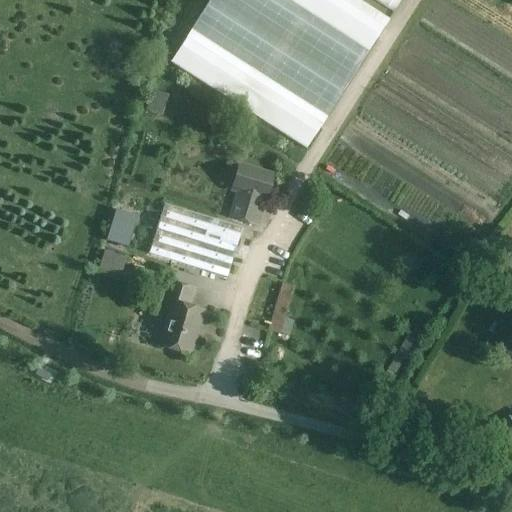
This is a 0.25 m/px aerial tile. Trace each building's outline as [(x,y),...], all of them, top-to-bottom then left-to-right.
[(359,0),(208,0),(169,62),(305,149),(388,19),(359,0)] [(371,0),(391,13),(399,0),(371,0)] [(154,101),(159,83),(147,80),(142,97),(154,101)] [(186,95),(182,106),(198,112),(203,102),(186,95)] [(317,157),(392,192),(403,169),(328,133),(317,157)] [(262,138),(257,151),(276,158),(281,145),(262,138)] [(239,165),(232,190),(238,192),(230,218),(251,224),(259,198),(264,199),(271,175),(239,165)] [(226,278),(241,228),(163,204),(148,253),(226,278)] [(162,316),(167,318),(158,346),(189,356),(203,310),(188,305),(193,289),(172,283),(162,316)] [(270,321),(281,290),(269,286),(259,317),(270,321)] [(485,434),(499,441),(506,429),(492,422),(485,434)]
